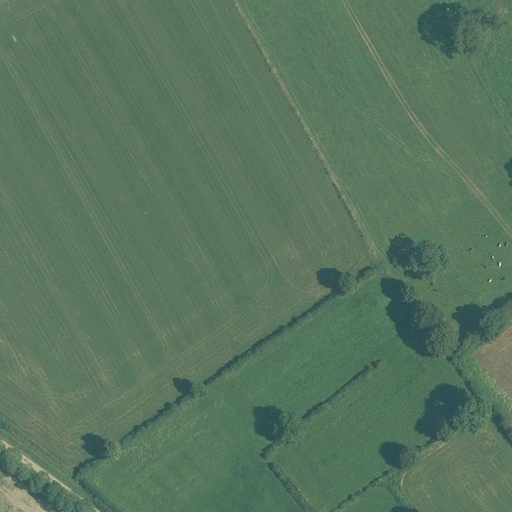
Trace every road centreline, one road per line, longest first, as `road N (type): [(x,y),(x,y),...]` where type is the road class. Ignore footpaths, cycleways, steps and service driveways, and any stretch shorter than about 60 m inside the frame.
road 1 (track): [(379,0),(511,230)]
road 2 (unclassified): [(100,511),(0,438)]
